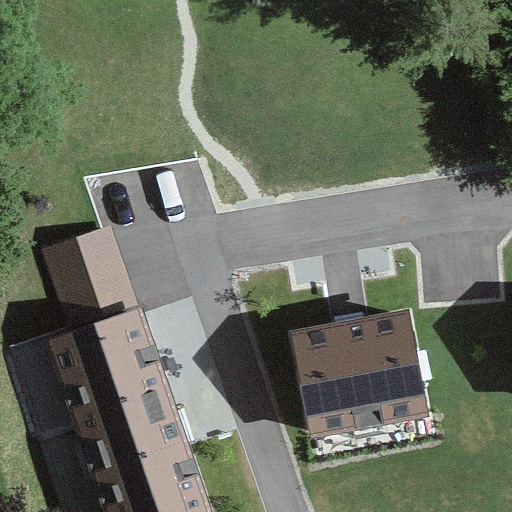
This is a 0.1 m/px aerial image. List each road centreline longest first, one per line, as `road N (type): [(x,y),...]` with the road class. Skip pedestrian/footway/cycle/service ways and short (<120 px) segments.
road 1 (residential): [(511,201),(190,250),(292,511)]
road 2 (unknown): [(13,0),(68,65),(187,165),(271,206)]
